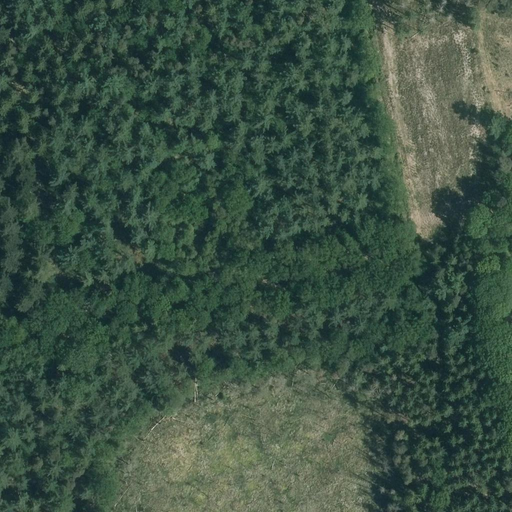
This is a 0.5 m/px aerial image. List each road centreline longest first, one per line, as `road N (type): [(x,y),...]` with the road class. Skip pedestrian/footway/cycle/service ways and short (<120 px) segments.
road 1 (track): [(0,341),(490,228),(511,334)]
road 2 (track): [(73,324),(3,0)]
